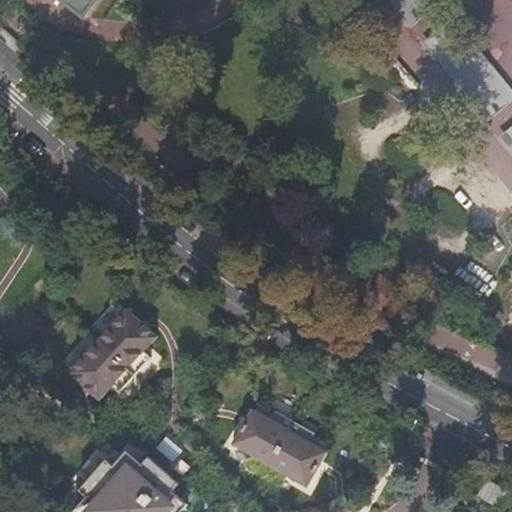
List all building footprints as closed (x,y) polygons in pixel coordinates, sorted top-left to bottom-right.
[(61,0),(83,16),(95,0),(61,0)] [(439,0),(389,0),(410,26),(441,1),(439,0)] [(511,89),(454,18),(423,43),(487,122),(511,100),(511,89)] [(511,126),(500,137),(511,148),(511,126)] [(126,313),(69,376),(99,403),(112,389),(119,395),(151,361),(143,354),(156,340),(126,313)] [(253,412),(231,450),(309,493),(331,456),(253,412)] [(166,437),(156,449),(174,463),(183,451),(166,437)] [(179,489),(185,480),(155,456),(150,463),(135,451),(124,465),(114,457),(88,489),(95,494),(82,511),(83,511),(185,511),(194,501),(179,489)]
